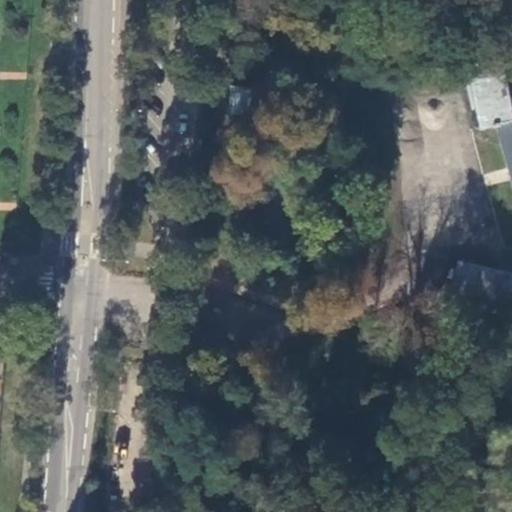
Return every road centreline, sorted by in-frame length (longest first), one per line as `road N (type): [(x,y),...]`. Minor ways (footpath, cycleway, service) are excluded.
road 1 (tertiary): [(92,0),(81,295)]
road 2 (tertiary): [(81,295),(66,511)]
